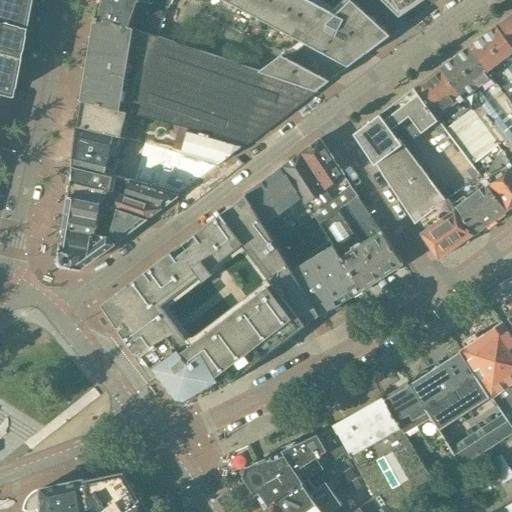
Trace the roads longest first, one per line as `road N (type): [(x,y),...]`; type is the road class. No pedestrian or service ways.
road 1 (residential): [(56,310),(321,114)]
road 2 (residential): [(444,290),(364,343),(162,444)]
road 3 (tertiary): [(61,0),(0,269)]
road 4 (residential): [(444,290),(321,114)]
road 5 (residential): [(321,114),(473,0)]
road 6 (unclassified): [(0,478),(108,437),(130,403)]
